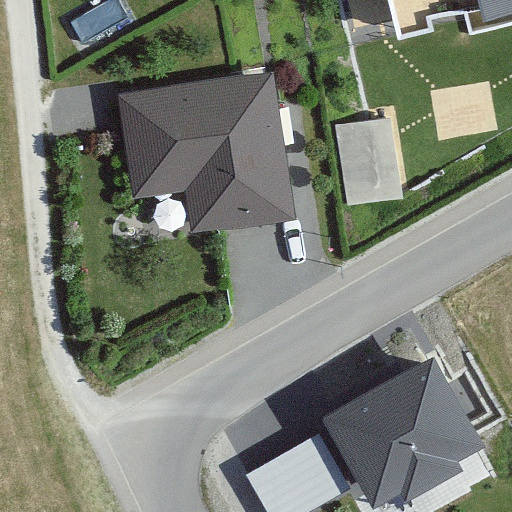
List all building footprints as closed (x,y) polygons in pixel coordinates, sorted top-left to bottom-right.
[(511,0),(389,0),(399,40),(432,31),(428,19),(466,9),(472,34),(511,23),(511,0)] [(119,94),(134,199),(186,191),(192,232),(293,218),(273,73),(119,94)] [(340,120),(351,199),(407,191),(396,112),(340,120)] [(322,418),(372,510),(402,494),(407,502),(464,471),(459,463),(485,448),(435,356),(322,418)] [(308,511),(350,488),(319,434),(246,475),(267,511),(308,511)]
